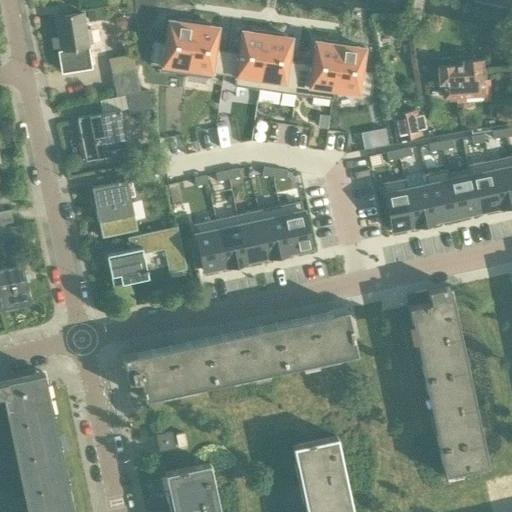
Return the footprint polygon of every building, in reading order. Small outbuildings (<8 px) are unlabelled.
[(61,16),(56,17),(61,51),(60,51),(63,72),(90,67),(87,48),(88,48),(87,43),(91,43),(89,30),(85,30),(83,12),(70,14),(69,11),(60,13),(61,16)] [(153,41),(149,65),(161,66),(161,71),(185,75),(193,22),(178,19),(178,21),(168,20),(165,42),(153,41)] [(193,22),(185,75),(210,78),(211,73),(223,75),(226,51),(214,50),(217,27),(208,26),(208,24),(193,22)] [(226,51),(223,75),(235,77),(233,86),(258,90),(266,32),(251,30),(251,32),(241,30),(238,53),(226,51)] [(266,32),(258,90),(295,95),(299,62),(288,60),(291,37),(281,36),(281,34),(266,32)] [(299,62),(295,95),(332,100),(334,91),(333,91),(339,42),(324,40),(324,42),(314,41),(311,63),(299,62)] [(339,42),(333,91),(334,91),(369,96),(373,72),(361,70),(364,48),(354,46),(355,45),(339,42)] [(465,66),(440,67),(441,85),(446,84),(447,97),(458,97),(458,103),(492,101),(490,80),(486,80),(485,60),(465,61),(465,66)] [(135,68),(111,73),(116,97),(140,92),(135,68)] [(125,96),(129,114),(152,109),(148,91),(125,96)] [(76,119),(86,162),(129,153),(119,110),(76,119)] [(416,110),(392,115),(397,140),(421,135),(416,110)] [(504,129),(492,131),(493,139),(505,137),(504,129)] [(483,134),(471,136),(472,144),(484,142),(483,134)] [(452,139),(440,142),(441,150),(453,148),(452,139)] [(440,142),(428,144),(429,152),(441,150),(440,142)] [(409,147),(397,150),(399,158),(411,155),(409,147)] [(397,150),(386,152),(387,161),(399,158),(397,150)] [(511,169),(509,156),(488,160),(498,207),(511,204),(511,169)] [(488,160),(466,165),(467,170),(468,170),(477,212),(498,207),(488,160)] [(133,167),(135,179),(166,173),(163,161),(133,167)] [(263,167),(262,175),(274,177),(275,169),(263,167)] [(239,168),(227,171),(228,179),(240,176),(239,168)] [(275,169),(274,177),(286,179),(287,171),(275,169)] [(447,169),(424,174),(426,184),(427,183),(435,221),(456,216),(447,174),(448,174),(447,169)] [(448,174),(447,174),(456,216),(477,212),(468,170),(467,170),(448,174)] [(227,171),(215,173),(217,182),(228,179),(227,171)] [(206,175),(194,178),(195,186),(207,184),(206,175)] [(404,178),(381,183),(391,230),(413,225),(405,188),(406,188),(404,178)] [(115,181),(91,187),(101,237),(136,230),(126,179),(118,181),(118,180),(115,180),(115,181)] [(406,188),(405,188),(413,225),(435,221),(427,183),(426,184),(406,188)] [(300,201),(278,206),(288,252),(310,248),(300,201)] [(278,206),(257,210),(267,257),(288,252),(278,206)] [(0,211),(0,224),(12,222),(9,210),(0,211)] [(257,210),(236,215),(246,261),(267,257),(257,210)] [(236,215),(215,219),(225,266),(246,261),(236,215)] [(215,219),(193,224),(203,271),(225,266),(215,219)] [(127,249),(104,253),(111,285),(113,284),(129,281),(147,277),(184,269),(183,262),(175,226),(125,237),(127,249)] [(21,265),(0,268),(0,302),(1,309),(29,303),(21,265)] [(438,450),(443,474),(488,465),(486,459),(485,454),(479,456),(449,314),(446,300),(452,299),(449,285),(426,290),(429,302),(407,306),(438,450)] [(121,356),(126,381),(138,378),(142,398),(207,383),(277,369),(355,352),(346,307),(344,308),(346,314),(135,359),(134,353),(121,356)] [(45,373),(0,382),(0,395),(8,394),(32,511),(75,511),(73,498),(71,499),(68,481),(69,481),(66,465),(64,466),(45,373)] [(155,435),(159,450),(173,447),(170,432),(155,435)] [(183,433),(175,435),(177,447),(186,445),(183,433)] [(345,511),(330,439),(336,437),(336,436),(324,439),(291,446),(305,511),(345,511)] [(212,511),(202,466),(209,465),(208,463),(164,473),(172,511),(212,511)]
